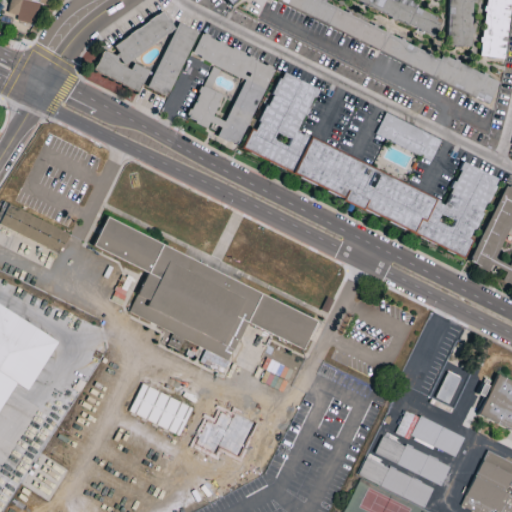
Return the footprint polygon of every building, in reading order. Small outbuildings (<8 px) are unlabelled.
[(50,0),(49,7),(42,5),(37,25),(5,16),(9,0),(50,0)] [(275,0),(275,2),(492,100),(501,80),(443,54),(443,55),(322,0),(275,0)] [(361,0),(437,34),(446,14),(414,0),(361,0)] [(475,45),(476,0),(452,0),(451,44),(475,45)] [(511,56),(511,0),(489,0),(488,56),(511,56)] [(174,31),(149,87),(166,95),(172,91),(198,29),(180,21),(177,28),(165,11),(113,44),(122,57),(104,49),(95,71),(139,90),(143,80),(148,78),(151,69),(137,63),(129,69),(125,62),(174,31)] [(275,64),(202,33),(193,55),(246,77),(227,120),(214,115),(224,93),(202,84),(188,117),(208,126),(210,121),(222,126),(218,135),(241,145),(275,64)] [(469,250),(499,176),(464,161),(449,197),(298,136),(318,85),(282,71),(257,130),(253,128),(241,157),(469,250)] [(433,159),(442,136),(385,112),(376,135),(433,159)] [(511,189),(505,187),(472,262),(491,270),(494,264),(506,270),(505,279),(511,282),(511,264),(498,258),(511,225),(511,189)] [(69,231),(9,203),(0,221),(0,224),(60,252),(69,231)] [(320,316),(107,220),(95,246),(149,271),(130,312),(206,347),(201,359),(225,370),(247,322),(305,348),(320,316)] [(0,405),(15,381),(30,389),(59,338),(0,304),(0,405)] [(471,384),(457,413),(431,401),(440,384),(451,366),(474,378),(471,384)] [(511,430),(483,416),(479,414),(483,406),(495,384),(500,373),(511,379),(511,430)] [(193,406),(142,383),(129,411),(180,434),(193,406)] [(415,413),(401,407),(391,429),(405,435),(415,413)] [(465,436),(420,415),(411,435),(455,456),(465,436)] [(452,469),(445,488),(423,478),(374,455),(379,446),(385,437),(404,446),(423,455),(452,469)] [(511,511),(473,511),(465,508),(466,506),(484,469),(492,452),(511,462),(511,511)] [(429,506),(426,511),(424,510),(417,507),(363,479),(358,477),(363,468),(367,457),(423,485),(436,491),(429,506)]
